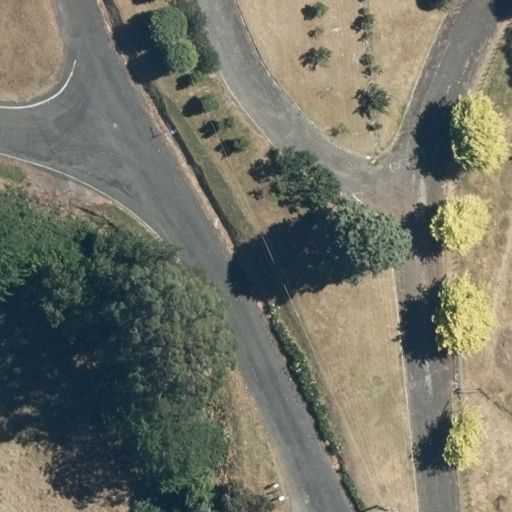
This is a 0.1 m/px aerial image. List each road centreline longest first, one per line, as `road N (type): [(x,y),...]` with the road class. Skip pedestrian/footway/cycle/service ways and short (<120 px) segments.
road 1 (unclassified): [(139,141),(225,281),(332,511)]
road 2 (unclassified): [(74,0),(139,141)]
road 3 (unclassified): [(0,125),(139,141)]
